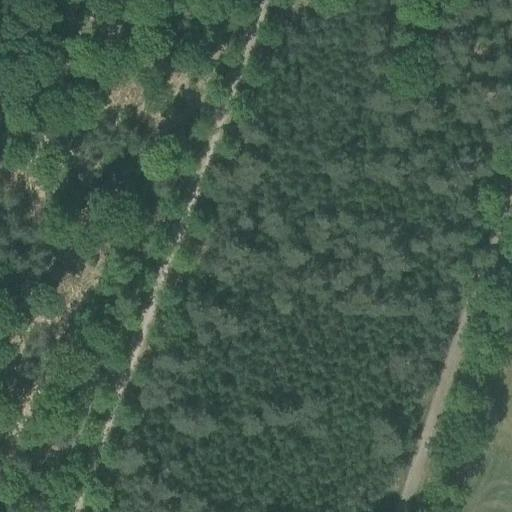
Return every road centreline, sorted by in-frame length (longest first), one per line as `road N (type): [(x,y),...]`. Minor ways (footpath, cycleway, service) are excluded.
road 1 (track): [(258,3),(64,511)]
road 2 (track): [(258,3),(0,46)]
